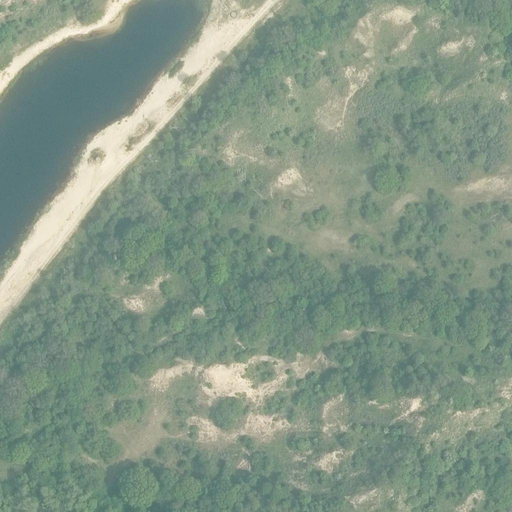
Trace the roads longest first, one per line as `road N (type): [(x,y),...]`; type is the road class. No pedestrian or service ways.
road 1 (track): [(0,318),(112,170),(272,0)]
road 2 (track): [(0,66),(109,0)]
